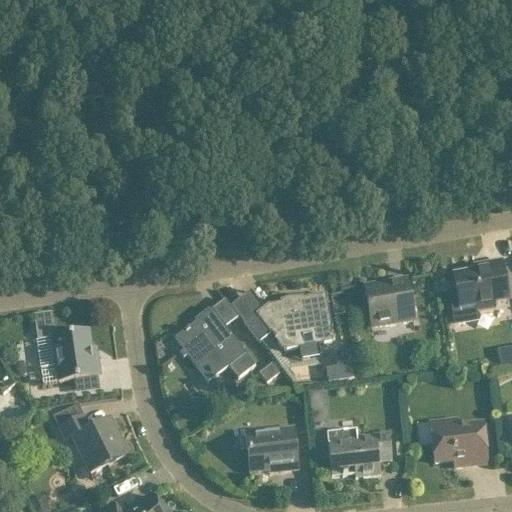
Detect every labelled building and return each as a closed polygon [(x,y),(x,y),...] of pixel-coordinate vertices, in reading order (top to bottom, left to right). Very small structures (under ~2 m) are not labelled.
[(486,272),(474,274),(453,278),(457,297),(450,298),(455,322),(458,326),(474,323),(476,318),(475,313),(494,309),(493,304),(508,302),(505,284),(501,264),(485,267),(486,272)] [(364,288),(367,308),(371,331),(414,323),(410,300),(407,281),(406,281),(406,284),(392,286),(391,283),(364,288)] [(332,333),(329,316),(326,297),(304,300),(304,298),(280,303),(281,309),(271,310),(268,307),(255,317),(267,333),(283,354),(332,346),(330,333),(332,333)] [(343,306),(332,308),(334,318),(345,316),(343,306)] [(187,337),(176,345),(197,372),(204,366),(209,373),(208,374),(210,377),(212,376),(215,380),(228,369),(238,382),(255,369),(212,312),(184,333),(187,337)] [(52,340),(55,339),(51,314),(34,317),(37,342),(52,340)] [(52,340),(58,385),(99,379),(97,361),(92,362),(88,334),(52,340)] [(325,371),(328,386),(354,381),(349,353),(334,355),(337,369),(325,371)] [(259,376),(266,386),(280,376),(272,366),(259,376)] [(0,386),(0,392),(1,394),(4,397),(15,387),(9,379),(7,380),(0,386)] [(312,426),(321,425),(318,395),(309,396),(312,426)] [(91,429),(89,430),(82,418),(57,431),(64,445),(71,441),(90,477),(110,466),(128,457),(109,420),(91,429)] [(487,467),(485,447),(483,428),(457,430),(431,432),(432,447),(434,467),(463,463),(464,470),(487,467)] [(280,475),(298,473),(293,431),(249,436),(250,450),(247,450),(249,476),(280,472),(280,475)] [(389,437),(356,441),(355,434),(327,437),(329,460),(331,480),(342,479),(342,480),(355,479),(355,482),(380,479),(378,465),(392,464),(389,437)] [(161,511),(151,499),(134,511),(116,511),(113,508),(107,511),(161,511)]
